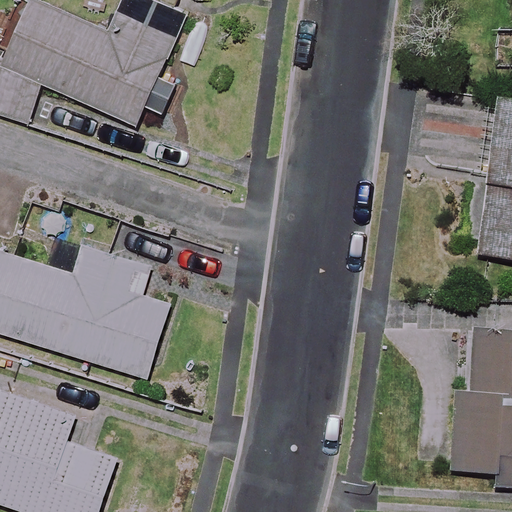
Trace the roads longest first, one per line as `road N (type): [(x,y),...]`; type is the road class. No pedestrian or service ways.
road 1 (residential): [(314,251),(0,148)]
road 2 (residential): [(314,251),(288,458),(273,511)]
road 3 (residential): [(350,0),(314,251)]
